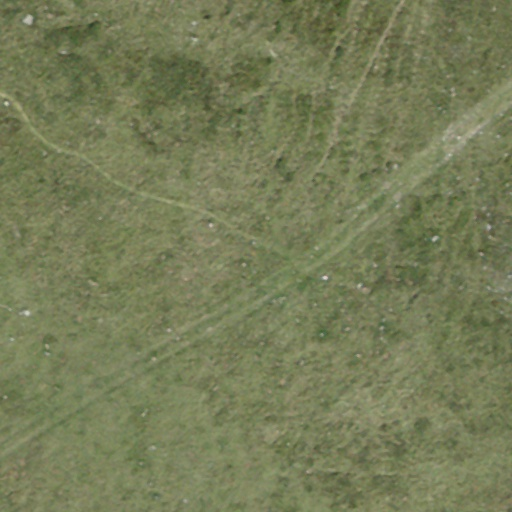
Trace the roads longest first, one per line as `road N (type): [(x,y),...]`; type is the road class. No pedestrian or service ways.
road 1 (track): [(0,465),(99,389),(287,268)]
road 2 (track): [(287,268),(511,94)]
